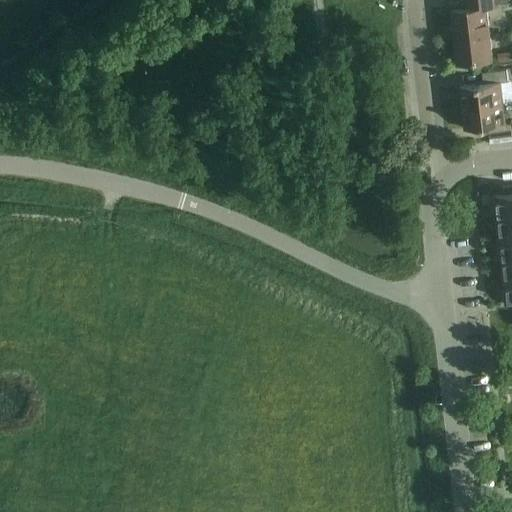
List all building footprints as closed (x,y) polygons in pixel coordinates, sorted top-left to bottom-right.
[(487,8),(495,7),(494,0),(466,0),(468,8),(452,10),(457,61),(492,58),(487,8)] [(509,52),(497,53),(498,62),(510,61),(509,52)] [(460,85),(462,107),(502,102),(500,82),(508,81),(507,68),(482,71),(483,83),(460,85)] [(511,122),(504,123),(502,102),(462,107),(465,129),(488,126),(489,137),(511,134),(511,122)] [(496,218),(511,215),(511,192),(493,195),(496,218)] [(498,239),(511,237),(511,215),(496,218),(498,239)] [(511,237),(498,239),(500,261),(511,259),(511,237)] [(503,282),(511,281),(511,259),(500,261),(503,282)] [(511,303),(511,281),(503,282),(505,305),(511,303)]
